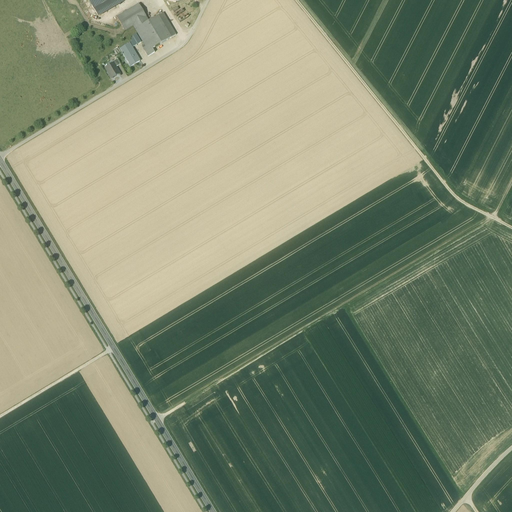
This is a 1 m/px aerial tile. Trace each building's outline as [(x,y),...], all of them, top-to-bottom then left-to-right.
[(88,0),(98,17),(128,0),(88,0)] [(158,16),(149,22),(139,4),(116,17),(124,31),(133,26),(145,47),(150,44),(152,49),(171,38),(158,16)] [(163,13),(158,16),(171,38),(176,35),(163,13)] [(129,44),(120,49),(126,59),(127,58),(132,66),(140,61),(132,48),(129,44)] [(145,47),(143,48),(148,56),(155,53),(152,49),(150,44),(145,47)] [(113,65),(106,69),(112,78),(119,74),(115,68),(118,66),(114,61),(112,63),(113,65)]
